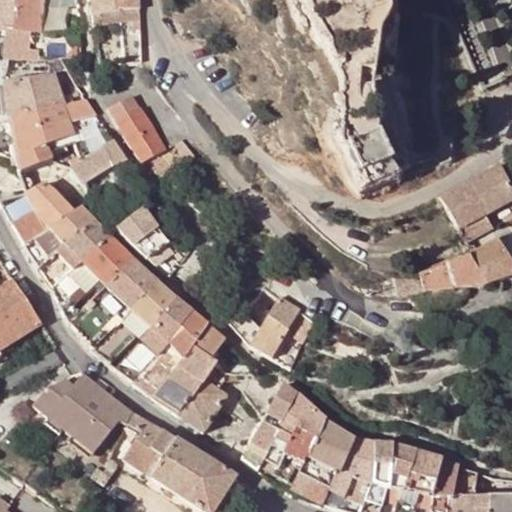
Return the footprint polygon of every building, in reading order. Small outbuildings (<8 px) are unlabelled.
[(0,0),(0,62),(8,62),(27,61),(28,50),(29,33),(39,34),(43,0),(0,0)] [(89,0),(93,20),(118,14),(117,12),(139,10),(138,0),(89,0)] [(121,25),(139,23),(139,10),(117,12),(118,14),(93,20),(95,30),(121,25)] [(139,23),(121,25),(126,66),(141,64),(139,23)] [(40,61),(40,51),(28,50),(27,61),(40,61)] [(0,122),(11,121),(63,108),(52,77),(2,84),(8,62),(0,62),(0,122)] [(90,101),(63,108),(74,136),(103,126),(96,115),(90,101)] [(74,136),(63,108),(11,121),(0,122),(0,156),(14,160),(15,163),(17,176),(52,161),(70,168),(113,142),(103,126),(74,136)] [(115,124),(128,144),(153,131),(139,110),(115,124)] [(164,152),(153,131),(128,144),(141,166),(147,162),(162,153),(164,152)] [(377,138),(345,150),(357,180),(389,168),(377,138)] [(164,152),(162,153),(174,171),(194,160),(184,141),(164,152)] [(83,188),(105,175),(126,161),(113,142),(70,168),(83,188)] [(174,171),(162,153),(147,162),(159,180),(160,179),(174,171)] [(126,161),(105,175),(114,191),(137,178),(126,161)] [(441,197),(457,230),(465,244),(493,229),(486,215),(511,201),(511,190),(500,166),(441,197)] [(0,204),(14,232),(24,248),(48,232),(47,231),(72,215),(53,194),(41,185),(27,194),(0,201),(0,204)] [(24,248),(40,272),(91,221),(80,210),(72,215),(47,231),(48,232),(24,248)] [(165,245),(166,244),(142,211),(128,223),(118,231),(146,261),(154,268),(172,254),(165,245)] [(52,291),(70,274),(108,238),(91,221),(40,272),(52,291)] [(511,232),(468,257),(486,286),(511,277),(511,232)] [(133,263),(108,238),(70,274),(78,284),(95,299),(133,263)] [(423,292),(486,286),(468,257),(419,275),(423,292)] [(0,290),(12,283),(13,281),(0,261),(0,290)] [(133,263),(95,299),(93,300),(106,315),(145,274),(133,263)] [(95,299),(78,284),(70,274),(52,291),(61,309),(69,323),(93,300),(95,299)] [(145,274),(106,315),(82,340),(92,353),(157,285),(145,274)] [(393,278),(394,282),(397,295),(423,292),(419,275),(393,278)] [(0,349),(38,324),(12,283),(0,290),(0,349)] [(149,332),(151,334),(174,301),(157,285),(92,353),(117,370),(149,332)] [(106,315),(93,300),(69,323),(82,340),(106,315)] [(136,385),(166,347),(191,316),(174,301),(151,334),(149,332),(117,370),(136,385)] [(294,310),(279,301),(268,319),(283,329),(291,316),(294,310)] [(229,326),(250,347),(261,329),(241,310),(227,324),(229,326)] [(296,319),(299,313),(294,310),(291,316),(296,319)] [(182,363),(191,349),(206,327),(191,316),(166,347),(181,363),(182,363)] [(283,329),(288,332),(296,319),(291,316),(283,329)] [(268,319),(261,329),(250,347),(272,360),(288,332),(283,329),(268,319)] [(224,341),(206,327),(191,349),(209,361),(224,341)] [(272,360),(289,371),(304,341),(288,332),(272,360)] [(136,385),(153,400),(175,370),(181,363),(166,347),(136,385)] [(181,363),(175,370),(202,388),(205,384),(217,366),(209,361),(191,349),(182,363),(181,363)] [(202,388),(175,370),(153,400),(181,419),(202,388)] [(68,392),(60,385),(46,391),(33,406),(63,431),(98,391),(100,389),(83,375),(73,387),(68,392)] [(66,382),(60,385),(68,392),(73,387),(66,382)] [(226,398),(217,392),(205,384),(202,388),(181,419),(202,434),(226,398)] [(240,462),(257,473),(296,397),(283,386),(240,462)] [(106,400),(107,398),(98,391),(63,431),(93,455),(120,422),(126,426),(126,425),(132,416),(116,402),(113,406),(106,400)] [(269,480),(293,434),(314,449),(326,424),(296,397),(257,473),(269,480)] [(132,416),(126,425),(139,433),(123,460),(202,511),(212,511),(234,479),(181,445),(132,416)] [(336,476),(338,476),(353,442),(326,424),(314,449),(308,460),(306,459),(289,492),(322,509),(336,476)] [(306,459),(308,460),(314,449),(293,434),(269,480),(289,492),(306,459)] [(369,487),(384,490),(396,446),(353,442),(338,476),(369,487)] [(418,453),(396,446),(384,490),(400,494),(418,453)] [(441,460),(418,453),(400,494),(430,501),(431,501),(440,464),(441,460)] [(108,459),(119,466),(120,464),(118,459),(114,456),(109,458),(108,459)] [(119,466),(108,459),(106,462),(107,467),(112,470),(117,468),(119,466)] [(440,464),(431,501),(430,501),(428,511),(448,511),(450,499),(452,499),(458,467),(440,464)] [(448,511),(488,511),(489,497),(474,497),(477,473),(458,467),(452,499),(450,499),(448,511)] [(90,478),(105,487),(110,479),(96,469),(90,478)] [(357,511),(369,487),(338,476),(336,476),(322,509),(333,511),(357,511)] [(357,511),(377,511),(384,490),(369,487),(357,511)] [(400,494),(384,490),(377,511),(428,511),(430,501),(400,494)] [(511,511),(511,496),(489,497),(488,511),(511,511)] [(0,499),(0,511),(8,511),(12,508),(0,499)]
